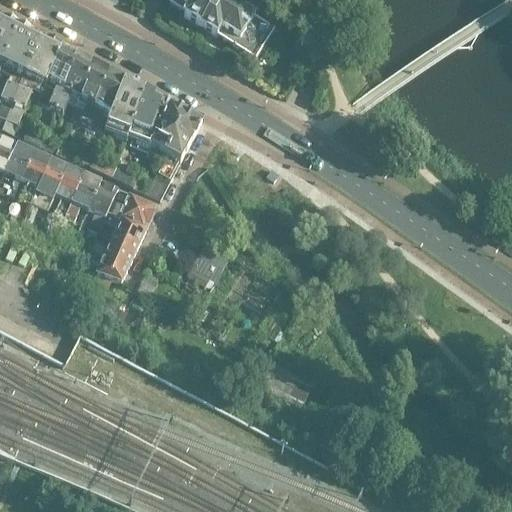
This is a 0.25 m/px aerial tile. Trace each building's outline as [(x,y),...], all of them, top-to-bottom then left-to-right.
[(183,18),(199,28),(217,0),(171,0),(172,0),(169,5),(184,16),(183,18)] [(241,0),(217,0),(199,28),(216,39),(217,39),(254,63),(273,33),(255,21),(256,20),(238,8),(243,0),(241,0)] [(16,31),(0,23),(0,71),(1,69),(16,31)] [(16,31),(1,69),(0,71),(0,76),(9,81),(0,102),(0,132),(0,133),(22,80),(38,42),(16,31)] [(38,42),(22,80),(0,133),(13,139),(32,93),(42,98),(47,86),(60,53),(38,42)] [(61,52),(60,53),(42,98),(38,108),(53,115),(62,94),(76,60),(61,52)] [(62,94),(53,115),(62,120),(68,107),(75,110),(78,103),(92,69),(76,60),(62,94)] [(92,69),(78,103),(75,110),(82,114),(77,128),(85,132),(93,111),(107,78),(92,69)] [(107,78),(93,111),(85,132),(94,136),(97,127),(106,131),(124,87),(107,78)] [(106,131),(103,137),(124,145),(143,97),(124,87),(106,131)] [(143,97),(124,145),(125,146),(126,144),(148,153),(150,150),(166,109),(143,97)] [(177,128),(183,118),(166,109),(150,150),(148,153),(146,160),(157,167),(153,176),(157,178),(169,155),(167,154),(174,141),(172,140),(178,128),(177,128)] [(180,167),(200,128),(183,118),(177,128),(178,128),(172,140),(174,141),(167,154),(169,155),(157,178),(150,190),(164,196),(179,166),(180,167)] [(32,145),(40,149),(44,140),(36,136),(32,145)] [(0,139),(0,183),(16,147),(0,139)] [(57,158),(60,150),(44,143),(40,151),(57,158)] [(16,147),(0,183),(0,197),(6,200),(15,182),(21,185),(34,154),(16,147)] [(72,165),(75,158),(60,151),(57,159),(72,165)] [(28,188),(20,205),(29,208),(50,162),(34,154),(21,185),(28,188)] [(89,172),(91,164),(75,157),(72,166),(89,172)] [(109,182),(114,170),(94,161),(89,172),(109,182)] [(50,162),(29,208),(38,212),(46,196),(53,199),(66,169),(50,162)] [(66,169),(53,199),(61,203),(55,218),(63,222),(83,176),(66,169)] [(132,192),(137,183),(138,181),(114,170),(109,182),(132,192)] [(83,176),(63,222),(73,225),(79,211),(86,214),(99,184),(83,176)] [(99,184),(86,214),(94,218),(88,232),(97,236),(98,234),(102,227),(107,219),(118,193),(118,192),(99,184)] [(107,219),(120,225),(121,223),(146,235),(157,211),(128,198),(118,193),(107,219)] [(18,236),(24,224),(13,219),(7,231),(18,236)] [(116,233),(111,242),(138,253),(146,235),(121,223),(120,225),(107,219),(102,227),(116,233)] [(104,259),(130,270),(138,253),(111,242),(108,251),(95,245),(91,254),(104,259)] [(205,250),(192,272),(192,273),(208,282),(214,286),(227,262),(205,250)] [(104,259),(91,254),(83,272),(95,277),(95,278),(121,288),(130,270),(104,259)] [(134,301),(122,295),(113,313),(125,319),(126,318),(131,307),(134,301)] [(131,307),(126,318),(141,325),(147,315),(131,307)] [(312,392),(266,367),(258,385),(303,409),(312,392)]
